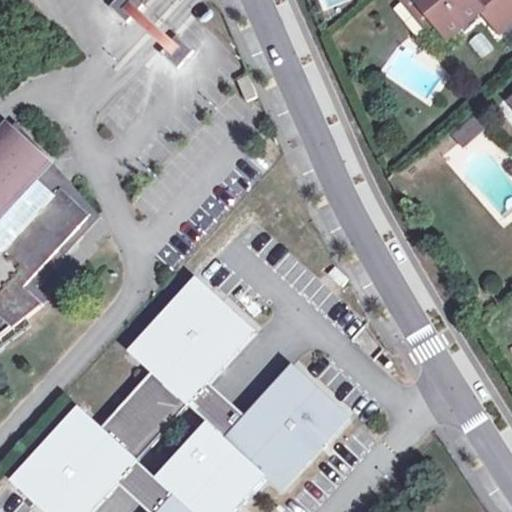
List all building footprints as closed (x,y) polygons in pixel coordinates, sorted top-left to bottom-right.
[(137,0),(116,0),(110,8),(127,23),(131,18),(138,10),(143,5),(137,0)] [(400,0),(426,31),(434,24),(414,0),(400,0)] [(511,0),(414,0),(434,24),(447,39),(481,12),(499,34),(511,23),(511,0)] [(138,10),(131,18),(165,49),(172,41),(138,10)] [(480,55),(491,46),(478,31),(468,40),(480,55)] [(177,36),(160,54),(178,70),(194,52),(177,36)] [(491,124),(481,113),(463,129),(470,136),(475,131),(479,136),(491,124)] [(101,215),(0,121),(0,335),(22,320),(46,303),(30,288),(35,282),(101,215)] [(465,149),(473,141),(470,136),(463,129),(454,137),(465,149)] [(473,141),(479,136),(475,131),(470,136),(473,141)] [(337,267),(328,274),(340,288),(349,280),(337,267)] [(260,333),(203,282),(135,357),(154,374),(104,430),(85,413),(18,487),(45,511),(96,511),(121,486),(141,463),(193,409),(213,386),(260,333)] [(0,345),(26,327),(22,320),(0,335),(0,345)] [(351,416),(295,366),(250,419),(230,442),(178,496),(178,497),(164,511),(241,511),(271,479),(284,491),(351,416)] [(250,419),(213,386),(193,409),(230,442),(250,419)] [(164,511),(178,496),(141,463),(121,486),(150,511),(164,511)]
